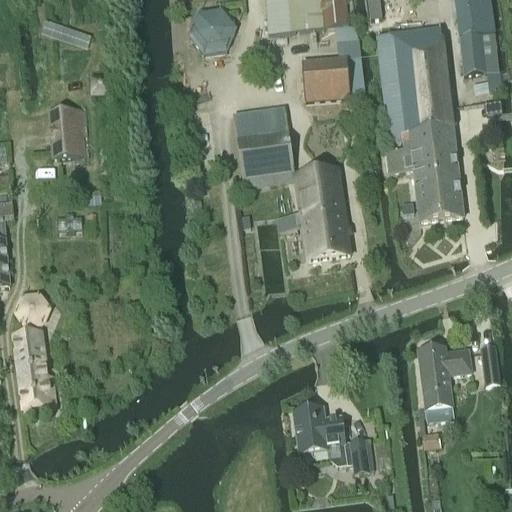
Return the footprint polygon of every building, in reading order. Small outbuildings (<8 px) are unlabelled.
[(267,0),(270,40),(347,31),(345,0),(267,0)] [(465,81),(493,78),(499,78),(488,0),(455,0),(456,3),(465,81)] [(196,19),(187,42),(202,61),(227,58),(236,35),(221,16),(196,19)] [(404,148),(405,156),(386,158),(389,180),(414,177),(418,209),(426,209),(425,204),(436,203),(436,199),(440,199),(439,185),(459,183),(442,35),(391,41),(379,42),(391,149),(404,148)] [(349,88),(362,87),(361,65),(302,69),(305,107),(350,104),(349,88)] [(111,81),(90,82),(90,102),(111,102),(111,81)] [(76,114),(52,117),(57,164),(81,162),(77,130),(86,129),(85,113),(76,114)] [(269,116),(234,121),(244,185),(295,177),(289,137),(288,137),(273,139),(269,116)] [(301,219),(278,223),(280,237),(303,233),(308,265),(351,259),(339,176),(296,182),(301,219)] [(426,209),(418,209),(420,228),(464,223),(459,183),(439,185),(440,199),(436,199),(436,203),(425,204),(426,209)] [(101,195),(85,196),(86,210),(101,209),(101,195)] [(0,207),(0,293),(11,293),(5,227),(13,226),(11,207),(0,207)] [(82,234),(81,223),(73,224),(73,220),(65,220),(66,224),(58,225),(58,236),(66,235),(66,239),(74,238),(74,235),(82,234)] [(50,384),(49,384),(43,336),(41,337),(41,333),(44,333),(52,314),(39,299),(21,301),(13,320),(24,335),(26,335),(26,341),(12,343),(21,417),(53,414),(50,384)] [(500,390),(495,353),(481,355),(486,392),(500,390)] [(418,357),(425,414),(428,431),(454,428),(448,382),(471,379),(468,356),(445,359),(445,354),(418,357)] [(299,460),(327,456),(329,466),(337,473),(353,471),(354,480),(369,478),(365,446),(350,448),(350,447),(344,449),(341,423),(324,425),(323,414),(293,418),(299,460)]
